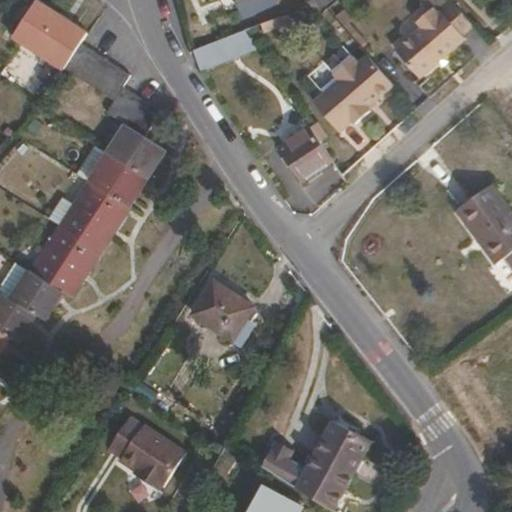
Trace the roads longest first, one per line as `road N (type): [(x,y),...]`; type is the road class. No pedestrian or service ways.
road 1 (residential): [(511,53),(296,249)]
road 2 (residential): [(148,0),(193,100),(296,249)]
road 3 (residential): [(296,249),(437,426),(470,481)]
